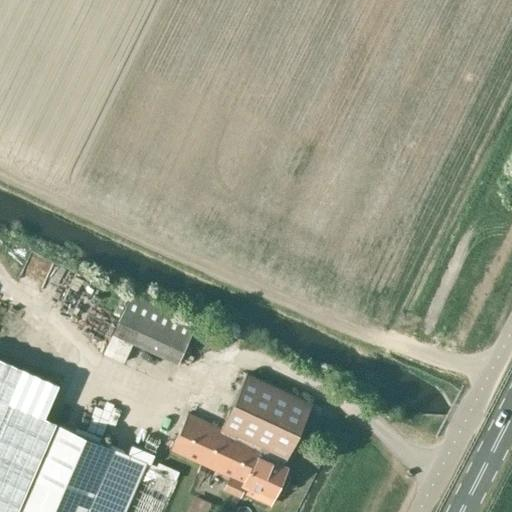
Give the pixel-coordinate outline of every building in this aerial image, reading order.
[(178,363),(182,354),(197,321),(130,291),(103,354),(123,362),(132,343),(178,363)] [(43,417),(58,381),(0,356),(0,511),(16,511),(55,422),(43,417)] [(282,465),(286,458),(312,403),(246,372),(220,426),(188,411),(171,450),(228,476),(223,488),(240,495),(242,491),(269,503),(272,495),(273,496),(275,492),(278,493),(282,492),(289,476),(288,473),(284,471),(286,467),(282,465)] [(18,511),(160,511),(174,480),(147,468),(127,511),(123,511),(146,461),(57,423),(18,511)] [(195,495),(186,511),(206,511),(211,503),(195,495)]
